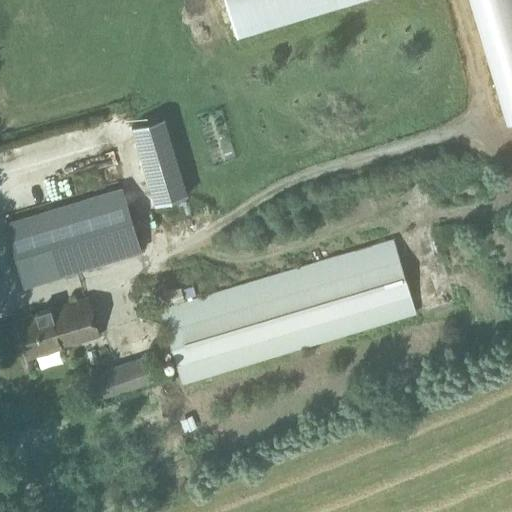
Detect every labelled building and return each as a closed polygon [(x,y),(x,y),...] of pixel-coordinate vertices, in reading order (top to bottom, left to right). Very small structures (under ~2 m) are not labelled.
[(511,0),(225,0),(236,36),(356,0),(470,0),(508,124),(511,122),(511,0)] [(0,189),(11,188),(7,169),(0,169),(0,189)] [(140,250),(122,189),(6,224),(25,284),(140,250)] [(392,243),(163,312),(183,380),(413,311),(392,243)] [(99,335),(88,298),(17,319),(28,356),(99,335)] [(157,380),(148,355),(90,374),(98,399),(157,380)] [(180,420),(185,432),(197,427),(192,415),(180,420)]
